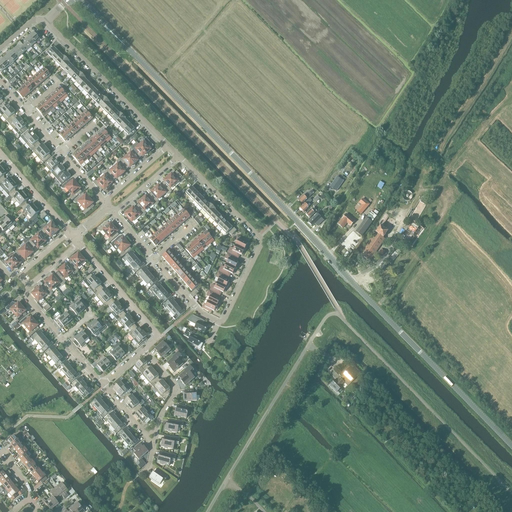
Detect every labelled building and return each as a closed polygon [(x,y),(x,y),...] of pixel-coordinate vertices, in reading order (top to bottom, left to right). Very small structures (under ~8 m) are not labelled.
[(30,35),(28,36),(35,43),(39,40),(41,41),(43,39),(37,31),(34,33),(33,32),(32,34),(31,33),(30,35)] [(26,39),(25,40),(31,47),(35,43),(28,36),(27,37),(26,38),(26,39)] [(23,41),(20,43),(26,51),(31,47),(25,40),(23,41)] [(17,46),(16,47),(22,54),(26,51),(20,43),(17,46)] [(47,54),(51,58),(59,51),(58,50),(56,48),(55,48),(54,47),(53,48),(51,46),(45,51),(47,54)] [(12,50),(11,51),(18,58),(22,54),(16,47),(15,49),(14,48),(12,50)] [(9,54),(7,55),(14,62),(18,58),(11,51),(10,52),(8,53),(9,54)] [(51,58),(55,62),(62,55),(61,54),(60,52),(59,51),(51,58)] [(4,57),(3,58),(9,66),(14,62),(7,55),(6,56),(4,57)] [(55,62),(59,66),(67,59),(64,56),(63,57),(62,55),(55,62)] [(0,61),(0,63),(5,69),(9,66),(3,58),(1,59),(2,59),(0,60),(0,61)] [(59,66),(63,70),(70,63),(69,62),(67,59),(59,66)] [(63,70),(68,74),(75,67),(74,66),(72,64),(71,65),(70,63),(63,70)] [(68,74),(72,78),(78,72),(77,70),(76,68),(75,67),(68,74)] [(44,68),(40,71),(47,78),(50,75),(44,68)] [(40,71),(37,74),(43,81),(47,78),(40,71)] [(72,78),(76,82),(83,75),(80,72),(79,73),(78,72),(72,78)] [(37,74),(33,77),(40,84),(43,81),(37,74)] [(76,82),(80,86),(86,80),(85,78),(83,75),(76,82)] [(33,77),(30,80),(37,87),(40,84),(33,77)] [(30,80),(27,83),(33,90),(37,87),(30,80)] [(80,86),(84,90),(91,83),(90,82),(88,80),(87,81),(86,80),(80,86)] [(27,83),(23,85),(30,93),(33,90),(27,83)] [(84,90),(88,94),(94,88),(93,86),(92,84),(91,83),(84,90)] [(23,85),(20,88),(26,96),(30,93),(23,85)] [(26,96),(20,88),(16,91),(23,99),(26,96)] [(60,88),(57,91),(64,100),(68,97),(60,88)] [(88,94),(92,98),(99,91),(98,90),(96,89),(94,88),(88,94)] [(57,91),(53,94),(61,103),(64,100),(57,91)] [(92,98),(96,102),(102,96),(101,95),(101,94),(100,92),(99,91),(92,98)] [(53,94),(50,97),(58,106),(61,103),(53,94)] [(96,102),(100,107),(107,99),(104,97),(102,96),(96,102)] [(50,97),(46,100),(54,109),(58,106),(50,97)] [(100,107),(104,111),(110,104),(109,103),(109,102),(107,99),(100,107)] [(46,100),(43,103),(51,112),(54,109),(46,100)] [(4,103),(0,106),(0,114),(2,116),(11,108),(8,104),(6,105),(4,103)] [(43,103),(40,106),(47,115),(51,112),(43,103)] [(104,111),(108,115),(115,108),(114,106),(114,107),(112,105),(110,104),(104,111)] [(47,115),(40,106),(36,109),(44,118),(47,115)] [(6,121),(6,120),(8,123),(16,116),(14,114),(15,113),(11,108),(2,116),(6,121)] [(108,115),(112,119),(118,112),(117,111),(117,110),(116,109),(115,108),(108,115)] [(86,111),(82,114),(89,121),(93,118),(86,111)] [(112,119),(116,123),(123,116),(120,113),(118,112),(112,119)] [(82,114),(79,117),(86,124),(89,121),(82,114)] [(10,125),(13,129),(23,121),(19,117),(18,118),(16,116),(8,123),(10,125)] [(116,123),(120,127),(126,120),(125,119),(125,118),(123,116),(116,123)] [(79,117),(76,120),(82,127),(86,124),(79,117)] [(76,120),(72,123),(79,130),(82,127),(76,120)] [(120,127),(124,131),(131,124),(130,123),(128,121),(126,120),(120,127)] [(17,133),(19,136),(27,129),(25,127),(26,126),(23,121),(13,129),(17,134),(17,133)] [(72,123),(69,126),(75,133),(79,130),(72,123)] [(131,124),(124,131),(128,135),(130,137),(136,132),(134,129),(135,128),(133,127),(134,127),(132,125),(131,124)] [(69,126),(65,129),(72,136),(75,133),(69,126)] [(65,129),(62,131),(69,139),(72,136),(65,129)] [(28,130),(20,137),(26,144),(35,136),(31,131),(30,133),(28,130)] [(104,130),(100,133),(108,142),(111,139),(104,130)] [(69,139),(62,131),(58,135),(65,142),(69,139)] [(100,133),(97,136),(104,145),(108,142),(100,133)] [(35,136),(26,144),(31,150),(39,143),(37,141),(39,140),(35,136)] [(97,136),(93,139),(101,148),(104,145),(97,136)] [(143,142),(139,145),(147,155),(149,151),(150,150),(150,149),(153,146),(144,137),(143,138),(143,139),(142,140),(142,141),(143,142)] [(93,139),(90,142),(98,151),(101,148),(93,139)] [(90,142),(86,145),(94,154),(98,151),(90,142)] [(130,148),(131,148),(139,158),(141,156),(142,157),(144,155),(147,155),(139,145),(136,142),(130,148)] [(34,152),(33,153),(37,157),(46,149),(43,145),(41,146),(39,143),(31,150),(32,150),(34,152)] [(86,145),(83,148),(91,157),(94,154),(86,145)] [(83,148),(80,151),(87,160),(91,157),(83,148)] [(130,153),(127,156),(135,166),(136,162),(138,161),(137,160),(139,158),(131,148),(130,149),(130,150),(129,151),(129,152),(130,153)] [(37,157),(41,161),(43,163),(51,157),(49,154),(50,153),(46,149),(37,157)] [(80,151),(76,154),(84,163),(87,160),(80,151)] [(84,163),(76,154),(73,157),(80,166),(84,163)] [(118,159),(118,160),(126,169),(128,167),(129,168),(131,166),(135,166),(127,156),(123,160),(122,159),(121,159),(120,158),(119,159),(118,159)] [(52,158),(44,164),(46,167),(50,171),(58,165),(59,163),(55,159),(54,160),(52,158)] [(117,164),(114,168),(122,177),(123,174),(125,172),(124,171),(126,169),(118,160),(117,161),(116,162),(117,163),(117,164)] [(52,173),(52,174),(55,178),(63,171),(65,170),(61,166),(60,167),(58,165),(50,171),(52,173)] [(105,170),(105,171),(113,180),(116,178),(116,179),(118,178),(122,177),(114,168),(110,171),(110,170),(109,170),(108,170),(106,170),(105,170)] [(55,178),(61,185),(70,177),(67,172),(65,173),(63,171),(55,178)] [(105,175),(101,179),(109,188),(110,185),(112,183),(111,182),(113,180),(105,171),(104,172),(104,173),(104,174),(104,175),(105,175)] [(170,176),(166,176),(174,186),(178,182),(179,183),(180,183),(181,183),(182,183),(185,180),(176,171),(172,175),(171,174),(170,176)] [(164,182),(162,184),(170,194),(170,193),(171,192),(171,191),(171,190),(170,189),(174,186),(166,176),(165,180),(163,181),(164,182)] [(337,177),(330,187),(336,191),(343,181),(337,177)] [(0,182),(0,186),(4,190),(15,181),(11,179),(10,178),(6,181),(4,179),(0,182)] [(65,188),(69,192),(78,184),(75,182),(73,181),(72,181),(70,179),(61,187),(61,188),(62,188),(63,189),(64,189),(65,188)] [(109,188),(101,179),(97,182),(96,181),(95,181),(94,181),(93,181),(92,182),(100,191),(103,189),(104,190),(105,189),(109,188)] [(9,197),(10,196),(15,191),(13,189),(17,186),(15,184),(15,181),(4,190),(9,197)] [(78,184),(69,192),(72,196),(71,197),(71,198),(71,199),(71,200),(72,200),(82,192),(79,190),(80,189),(79,187),(78,184)] [(157,187),(153,187),(161,197),(165,193),(165,194),(166,194),(167,195),(168,194),(169,194),(170,194),(162,184),(159,186),(159,185),(157,187)] [(151,193),(149,195),(157,205),(157,204),(158,203),(158,202),(158,201),(158,200),(157,200),(161,197),(153,187),(152,191),(150,192),(151,193)] [(185,193),(189,197),(197,190),(196,189),(194,188),(193,188),(192,187),(185,193)] [(13,198),(17,201),(26,193),(22,192),(21,190),(17,194),(15,191),(10,196),(12,199),(13,198)] [(189,197),(194,202),(200,195),(199,194),(199,193),(198,191),(197,190),(189,197)] [(298,200),(298,201),(298,202),(299,202),(302,204),(312,194),(310,192),(305,197),(303,195),(298,200)] [(404,194),(403,196),(404,199),(406,200),(408,201),(410,200),(412,199),(413,196),(412,194),(410,192),(408,192),(406,192),(404,194)] [(19,206),(21,209),(26,204),(24,202),(28,199),(27,197),(26,193),(17,201),(20,205),(19,206)] [(78,202),(81,206),(91,198),(87,197),(86,195),(85,196),(83,193),(73,202),(74,202),(74,203),(75,203),(76,203),(77,202),(78,202)] [(149,195),(146,197),(146,196),(144,198),(140,198),(148,208),(152,204),(153,205),(154,206),(155,206),(156,206),(156,205),(157,205),(149,195)] [(194,202),(198,206),(205,198),(204,197),(202,196),(201,196),(200,195),(194,202)] [(91,198),(81,206),(85,210),(84,210),(84,211),(83,212),(83,213),(84,214),(84,215),(94,206),(92,204),(93,203),(91,201),(91,198)] [(138,204),(136,206),(144,216),(145,216),(145,215),(146,214),(145,212),(145,211),(148,208),(140,198),(139,202),(137,203),(138,204)] [(198,206),(202,210),(208,203),(207,202),(207,201),(206,200),(206,199),(205,198),(198,206)] [(299,208),(303,212),(309,207),(307,206),(312,201),(309,198),(299,208)] [(362,205),(357,211),(361,215),(369,204),(363,199),(359,203),(362,205)] [(24,210),(28,214),(37,206),(34,205),(32,203),(28,207),(26,204),(21,209),(23,211),(24,210)] [(202,210),(206,214),(213,207),(210,204),(209,204),(208,203),(202,210)] [(37,206),(28,214),(31,218),(30,219),(32,222),(37,217),(35,215),(39,212),(38,210),(37,206)] [(131,209),(128,210),(136,219),(140,216),(141,217),(142,217),(143,217),(144,216),(136,206),(134,208),(133,207),(131,209)] [(206,214),(210,218),(216,211),(215,210),(215,209),(213,207),(206,214)] [(305,215),(309,219),(317,212),(314,208),(312,210),(311,209),(305,215)] [(183,209),(180,212),(186,220),(190,217),(183,209)] [(136,219),(128,210),(126,213),(125,215),(123,218),(131,227),(132,227),(132,226),(133,225),(133,224),(132,223),(132,222),(136,219)] [(210,218),(214,222),(221,215),(220,214),(218,212),(216,211),(210,218)] [(180,212),(176,215),(183,223),(186,220),(180,212)] [(367,217),(372,221),(377,216),(371,212),(367,217)] [(317,214),(308,223),(312,227),(315,224),(317,226),(323,221),(321,218),(317,214)] [(176,215),(173,218),(179,226),(183,223),(176,215)] [(214,222),(218,226),(224,219),(223,218),(223,217),(222,216),(221,215),(214,222)] [(337,224),(342,229),(347,223),(350,226),(354,222),(345,215),(337,224)] [(381,224),(375,233),(360,255),(369,262),(384,240),(384,239),(383,238),(390,228),(389,228),(394,219),(388,215),(385,220),(383,218),(380,223),(381,224)] [(3,219),(1,220),(9,229),(16,223),(11,219),(9,221),(5,216),(2,219),(3,219)] [(173,218),(169,221),(176,229),(179,226),(173,218)] [(356,232),(361,236),(372,222),(366,218),(356,232)] [(218,226),(222,230),(229,223),(228,222),(226,220),(224,219),(218,226)] [(0,227),(1,228),(0,228),(0,231),(3,235),(9,229),(1,220),(0,221),(0,220),(0,227)] [(169,221),(166,224),(173,232),(176,229),(169,221)] [(401,237),(413,246),(424,229),(412,221),(401,237)] [(51,223),(48,226),(56,235),(57,232),(59,230),(55,226),(52,222),(51,223)] [(102,230),(106,234),(115,226),(112,225),(110,223),(109,224),(107,222),(98,230),(98,231),(99,231),(100,231),(101,231),(102,231),(102,230)] [(229,223),(222,230),(226,234),(232,227),(231,226),(230,224),(229,223)] [(40,230),(40,231),(46,237),(48,235),(50,238),(52,236),(56,235),(48,226),(46,224),(40,230)] [(166,224),(163,227),(169,235),(173,232),(166,224)] [(115,226),(106,234),(109,238),(109,239),(108,240),(108,241),(108,242),(108,243),(109,243),(119,235),(116,232),(117,232),(116,230),(115,226)] [(163,227),(159,230),(166,238),(169,235),(163,227)] [(159,230),(156,233),(162,241),(166,238),(159,230)] [(39,234),(35,237),(43,247),(44,243),(46,242),(43,239),(46,237),(40,231),(38,233),(39,234)] [(206,232),(203,235),(210,244),(214,241),(206,232)] [(156,233),(152,236),(159,244),(162,241),(156,233)] [(203,235),(199,238),(207,247),(210,244),(203,235)] [(115,245),(118,249),(128,241),(124,240),(123,238),(122,238),(120,236),(110,244),(111,245),(111,246),(112,246),(114,246),(114,245),(115,245)] [(159,244),(152,236),(149,239),(155,247),(159,244)] [(237,241),(235,245),(245,250),(246,249),(248,245),(247,245),(247,244),(245,243),(245,242),(243,241),(244,240),(237,236),(235,240),(237,241)] [(30,240),(27,242),(33,248),(35,246),(38,249),(39,247),(43,247),(35,237),(31,241),(30,240)] [(199,238),(196,241),(203,250),(207,247),(199,238)] [(128,241),(118,249),(122,253),(121,253),(121,254),(120,255),(120,256),(121,257),(131,249),(129,247),(130,246),(128,244),(128,241)] [(196,241),(192,244),(200,253),(203,250),(196,241)] [(26,245),(22,248),(30,258),(31,254),(33,253),(31,250),(33,248),(27,242),(25,244),(26,245)] [(192,244),(189,247),(197,256),(200,253),(192,244)] [(230,247),(227,253),(235,257),(237,254),(238,255),(239,254),(241,255),(242,254),(243,255),(245,251),(245,250),(235,245),(233,249),(230,247)] [(197,256),(189,247),(185,250),(193,259),(197,256)] [(17,251),(15,253),(20,259),(22,257),(25,260),(26,258),(30,258),(22,248),(18,252),(17,251)] [(386,260),(391,264),(401,252),(396,248),(386,260)] [(132,250),(122,259),(124,262),(126,261),(130,265),(137,259),(134,256),(136,255),(132,250)] [(162,257),(165,260),(173,254),(170,250),(162,257)] [(8,258),(9,260),(17,269),(18,265),(20,264),(18,261),(20,259),(15,253),(12,255),(12,254),(8,258)] [(76,255),(73,255),(81,265),(85,261),(85,262),(87,260),(84,256),(82,258),(78,253),(76,255)] [(228,260),(226,264),(236,269),(237,268),(238,264),(237,264),(238,262),(236,261),(235,260),(234,259),(235,257),(227,253),(224,258),(228,260)] [(165,260),(168,264),(176,257),(173,254),(165,260)] [(71,261),(69,263),(77,273),(78,272),(78,271),(78,270),(77,269),(77,268),(81,265),(73,255),(72,259),(70,260),(71,261)] [(168,264),(171,267),(179,261),(176,257),(168,264)] [(130,265),(133,270),(132,271),(134,274),(145,265),(141,261),(139,262),(137,259),(130,265)] [(17,269),(9,260),(5,263),(3,264),(6,267),(8,267),(12,271),(14,270),(17,269)] [(171,267),(174,271),(181,264),(179,261),(171,267)] [(64,266),(60,267),(68,276),(72,273),(73,273),(73,274),(74,274),(75,274),(76,273),(77,273),(69,263),(66,265),(65,264),(64,266)] [(174,271),(177,274),(184,267),(181,264),(174,271)] [(221,266),(218,271),(226,275),(227,273),(229,274),(230,273),(232,274),(233,273),(234,273),(236,270),(236,269),(226,264),(224,267),(221,266)] [(138,278),(139,276),(143,281),(150,275),(148,272),(149,270),(146,266),(136,275),(138,278)] [(58,273),(56,274),(64,284),(65,283),(65,282),(65,281),(65,280),(64,279),(68,276),(60,267),(59,270),(57,272),(58,273)] [(177,274),(180,277),(187,271),(184,267),(177,274)] [(180,277),(183,281),(190,274),(187,271),(180,277)] [(219,279),(217,282),(227,287),(228,286),(227,286),(229,283),(228,282),(229,281),(226,280),(226,279),(225,278),(226,275),(218,271),(215,277),(219,279)] [(51,277),(47,278),(55,287),(59,284),(60,284),(60,285),(62,285),(63,285),(64,284),(56,274),(53,276),(51,277)] [(91,274),(83,281),(88,288),(98,280),(94,275),(93,277),(91,274)] [(183,281),(186,284),(193,278),(190,274),(183,281)] [(143,281),(147,285),(146,286),(148,289),(158,280),(154,276),(153,278),(150,275),(143,281)] [(45,284),(43,286),(51,295),(52,295),(52,294),(52,293),(52,292),(52,291),(51,291),(55,287),(47,278),(46,281),(44,283),(45,284)] [(186,284),(189,288),(196,281),(193,278),(186,284)] [(101,284),(98,280),(88,288),(94,294),(102,287),(100,285),(101,284)] [(196,281),(189,288),(192,291),(199,285),(196,281)] [(151,293),(153,292),(157,296),(164,290),(161,287),(163,286),(159,282),(149,290),(151,293)] [(212,284),(209,290),(217,294),(218,291),(220,292),(221,292),(223,293),(224,292),(225,292),(226,289),(227,288),(227,287),(217,282),(215,286),(212,284)] [(38,288),(34,289),(43,298),(46,295),(47,295),(48,296),(49,296),(50,296),(51,296),(51,295),(43,286),(41,288),(40,287),(38,288)] [(102,287),(94,294),(96,296),(96,297),(100,301),(109,293),(105,288),(104,290),(102,287)] [(43,298),(34,289),(33,292),(31,294),(35,298),(34,300),(37,303),(39,302),(43,298)] [(157,296),(160,301),(159,302),(161,305),(171,296),(168,292),(166,293),(164,290),(157,296)] [(190,295),(192,298),(199,293),(196,290),(190,295)] [(209,297),(208,301),(218,306),(218,305),(220,301),(219,301),(220,300),(217,299),(217,297),(216,297),(217,294),(209,290),(206,296),(209,297)] [(109,293),(100,301),(103,305),(105,307),(108,305),(113,300),(111,298),(113,297),(109,293)] [(86,305),(80,297),(73,303),(75,305),(81,312),(85,309),(84,307),(86,305)] [(165,309),(166,308),(170,312),(177,306),(175,303),(176,301),(173,297),(163,306),(165,309)] [(117,301),(115,303),(113,300),(108,305),(110,307),(110,308),(113,312),(120,306),(117,301)] [(218,306),(208,301),(206,305),(204,304),(202,308),(208,311),(209,310),(210,311),(211,310),(214,311),(214,310),(215,311),(217,307),(218,306)] [(18,303),(17,304),(12,302),(5,308),(7,311),(9,311),(10,310),(14,314),(23,306),(20,305),(19,304),(18,303)] [(73,303),(69,307),(71,309),(69,311),(73,316),(76,314),(77,316),(81,312),(75,305),(73,303)] [(23,306),(14,314),(17,318),(16,319),(16,320),(16,321),(17,322),(17,323),(27,314),(25,312),(25,311),(24,309),(23,306)] [(113,312),(111,314),(117,320),(125,313),(123,311),(124,310),(120,306),(113,312)] [(170,312),(174,316),(173,318),(175,320),(185,312),(181,308),(180,309),(177,306),(170,312)] [(66,313),(62,316),(68,324),(72,320),(71,318),(73,316),(69,311),(66,313)] [(122,327),(125,325),(132,319),(128,314),(127,316),(125,313),(117,320),(122,327)] [(60,314),(53,320),(60,328),(63,326),(64,327),(68,324),(62,316),(60,314)] [(194,328),(200,331),(200,332),(201,333),(203,333),(204,332),(204,333),(207,326),(202,324),(203,320),(193,315),(187,320),(187,321),(187,320),(196,325),(194,328)] [(23,324),(26,328),(36,320),(32,319),(32,318),(31,317),(30,318),(28,316),(18,324),(19,324),(19,325),(20,325),(22,325),(23,324)] [(128,329),(130,331),(136,326),(134,324),(135,323),(132,319),(125,325),(128,329)] [(36,320),(26,328),(30,332),(29,333),(28,335),(28,336),(29,337),(39,329),(37,326),(38,326),(36,324),(36,320)] [(97,322),(95,320),(91,324),(99,333),(106,328),(99,320),(97,322)] [(87,328),(88,329),(86,331),(91,336),(93,334),(93,335),(96,336),(99,333),(91,324),(87,328)] [(139,327),(138,329),(136,326),(130,331),(128,333),(130,336),(134,340),(143,332),(139,327)] [(188,341),(194,344),(194,346),(195,347),(196,347),(197,346),(198,346),(201,340),(195,337),(196,334),(186,329),(183,336),(189,338),(188,341)] [(33,341),(34,340),(38,344),(45,338),(43,335),(44,334),(41,330),(30,338),(33,341)] [(84,333),(82,332),(78,335),(84,342),(88,339),(88,338),(91,336),(86,331),(84,333)] [(134,340),(137,344),(140,342),(142,344),(147,339),(145,337),(147,336),(143,332),(134,340)] [(78,348),(80,346),(82,348),(86,345),(84,342),(78,335),(74,339),(75,340),(73,342),(78,348)] [(43,353),(53,344),(49,340),(48,341),(45,338),(38,344),(42,349),(40,350),(43,353)] [(157,353),(160,357),(161,358),(164,356),(164,357),(166,355),(166,354),(170,350),(163,341),(155,349),(158,353),(157,353)] [(126,351),(119,343),(112,348),(120,358),(125,354),(123,353),(126,351)] [(54,345),(44,354),(46,357),(48,356),(52,360),(59,354),(56,351),(58,349),(54,345)] [(120,358),(112,348),(106,354),(108,357),(113,362),(115,360),(116,361),(120,358)] [(169,367),(173,371),(173,372),(176,370),(176,371),(178,369),(178,368),(182,364),(179,360),(182,357),(178,352),(172,357),(173,357),(167,363),(170,367),(169,367)] [(56,368),(66,360),(62,354),(60,356),(59,354),(52,360),(55,364),(54,366),(56,368)] [(106,358),(103,356),(99,360),(107,369),(112,365),(110,364),(113,362),(108,357),(106,358)] [(138,370),(140,372),(147,366),(145,364),(147,363),(143,358),(134,366),(138,370)] [(95,363),(94,362),(91,365),(94,369),(95,368),(100,373),(102,371),(103,373),(107,369),(99,360),(95,363)] [(57,370),(60,372),(61,371),(65,376),(72,369),(69,366),(71,365),(68,361),(57,370)] [(181,381),(184,385),(185,386),(187,384),(188,384),(190,382),(194,378),(190,373),(194,370),(190,365),(184,370),(185,371),(178,376),(182,380),(181,381)] [(350,367),(348,365),(337,375),(339,377),(340,377),(340,378),(345,384),(348,387),(361,374),(352,365),(350,367)] [(142,375),(145,379),(154,371),(151,367),(149,369),(147,366),(140,372),(142,375)] [(65,376),(69,380),(67,381),(70,384),(80,375),(76,371),(75,372),(72,369),(65,376)] [(149,383),(151,386),(158,379),(156,377),(158,376),(154,371),(145,379),(149,383)] [(73,388),(75,387),(79,391),(86,385),(83,382),(85,381),(81,376),(71,385),(73,388)] [(339,377),(336,380),(330,385),(337,392),(342,387),(342,386),(345,384),(340,378),(340,377),(339,377)] [(113,389),(116,393),(125,385),(122,381),(121,381),(119,379),(112,385),(114,387),(113,389)] [(153,388),(157,392),(166,384),(162,380),(160,382),(158,379),(151,386),(153,388)] [(166,384),(157,392),(160,396),(161,396),(165,401),(169,395),(168,390),(169,389),(166,384)] [(79,391),(82,396),(81,397),(83,399),(93,391),(90,387),(88,388),(86,385),(79,391)] [(130,388),(129,389),(125,385),(116,393),(120,397),(122,396),(124,398),(129,393),(132,391),(130,388)] [(184,395),(184,401),(184,402),(188,401),(188,402),(191,402),(191,401),(197,401),(196,393),(193,393),(193,390),(185,390),(185,395),(184,395)] [(124,402),(128,406),(137,398),(133,394),(131,395),(129,393),(124,398),(126,400),(124,402)] [(100,396),(90,404),(92,407),(93,406),(97,410),(104,404),(102,401),(103,400),(100,396)] [(133,409),(135,411),(141,406),(144,403),(142,401),(140,402),(137,398),(128,406),(131,410),(133,409)] [(104,404),(97,410),(101,415),(100,416),(102,419),(112,410),(109,406),(107,407),(104,404)] [(175,410),(174,416),(177,416),(177,417),(180,418),(180,417),(186,418),(188,411),(185,410),(186,407),(177,405),(176,410),(175,410)] [(135,415),(139,419),(148,411),(144,407),(143,408),(141,406),(135,411),(137,413),(135,415)] [(113,411),(103,420),(105,423),(107,422),(111,426),(118,420),(115,417),(117,415),(113,411)] [(148,411),(139,419),(143,423),(144,422),(146,424),(153,418),(151,416),(152,415),(148,411)] [(114,430),(113,432),(115,434),(126,426),(122,421),(120,423),(118,420),(111,426),(114,430)] [(166,425),(165,430),(165,431),(168,431),(168,432),(171,433),(171,432),(177,433),(178,427),(182,428),(184,422),(176,421),(176,422),(168,420),(167,425),(166,425)] [(127,427),(117,436),(119,438),(120,437),(124,442),(131,435),(129,432),(130,431),(127,427)] [(9,443),(11,445),(18,439),(15,435),(9,440),(8,438),(5,440),(7,442),(4,445),(5,446),(8,444),(9,443)] [(124,442),(128,446),(127,447),(129,450),(139,441),(136,437),(134,438),(131,435),(124,442)] [(162,441),(161,447),(164,447),(164,448),(167,449),(167,448),(173,449),(174,443),(178,444),(180,438),(172,437),(172,438),(164,436),(163,441),(162,441)] [(9,451),(10,453),(21,443),(18,439),(11,445),(13,448),(12,449),(12,448),(9,451)] [(15,451),(17,453),(25,447),(21,443),(10,453),(11,454),(14,452),(15,451)] [(148,451),(144,447),(143,447),(144,447),(143,447),(140,444),(133,449),(136,452),(133,454),(139,459),(143,455),(144,456),(146,454),(145,453),(148,451)] [(19,459),(26,453),(28,451),(25,447),(17,453),(19,456),(18,457),(18,456),(15,459),(17,461),(19,459)] [(158,457),(157,463),(160,464),(163,465),(163,464),(169,466),(170,460),(175,461),(176,455),(169,453),(169,454),(161,452),(160,457),(159,457),(158,457)] [(17,464),(18,466),(29,457),(26,453),(19,459),(21,461),(20,462),(19,462),(17,464)] [(22,465),(24,468),(32,461),(29,457),(18,466),(19,468),(22,465)] [(23,472),(24,474),(36,465),(35,463),(36,463),(36,462),(35,460),(34,460),(33,461),(32,461),(24,468),(26,470),(23,472)] [(30,472),(32,474),(39,469),(36,465),(24,474),(26,476),(29,473),(30,472)] [(29,480),(31,482),(42,473),(39,469),(32,474),(34,477),(32,478),(29,480)] [(149,478),(159,485),(163,480),(164,481),(168,477),(157,469),(154,473),(153,473),(149,478)] [(0,480),(10,472),(9,470),(6,473),(5,474),(3,472),(0,474),(0,480)] [(0,480),(0,482),(2,485),(9,479),(7,477),(9,476),(12,474),(10,472),(0,480)] [(42,473),(31,482),(32,483),(35,481),(36,480),(38,482),(40,481),(42,483),(47,479),(42,473)] [(3,491),(5,489),(17,480),(15,478),(12,481),(11,482),(9,479),(2,485),(0,487),(3,491)] [(5,489),(9,493),(16,487),(14,485),(15,484),(18,482),(17,480),(5,489)] [(62,483),(58,486),(67,497),(68,496),(65,492),(68,490),(62,483)] [(16,487),(9,493),(12,497),(11,498),(12,500),(17,497),(15,494),(18,492),(20,495),(26,491),(22,486),(19,489),(18,490),(16,487)] [(58,486),(54,490),(60,497),(62,495),(65,499),(67,497),(58,486)] [(54,490),(50,493),(56,500),(60,497),(54,490)] [(51,498),(49,500),(55,507),(59,504),(56,500),(50,493),(49,493),(50,494),(49,495),(51,498)] [(55,507),(49,500),(46,502),(44,499),(42,500),(50,510),(55,507)] [(73,505),(78,511),(84,511),(85,511),(77,502),(73,505)]
